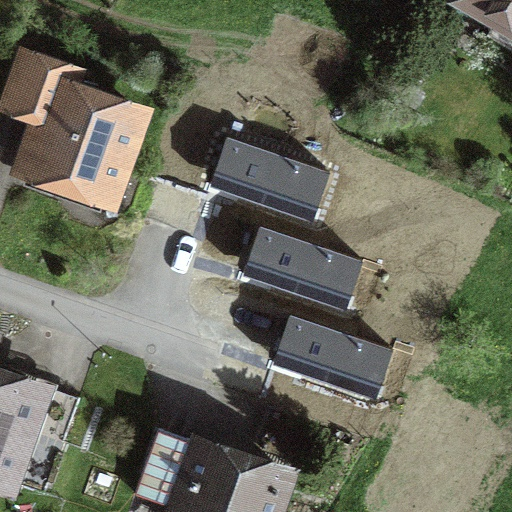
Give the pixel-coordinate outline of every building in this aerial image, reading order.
[(511,0),(468,0),(498,18),(489,33),(511,46),(511,0)] [(77,190),(84,187),(109,196),(139,111),(73,88),(80,69),(23,49),(3,106),(41,119),(24,166),(49,175),(52,182),(77,190)] [(328,173),(228,140),(212,188),(312,221),(328,173)] [(361,261),(261,228),(245,275),(345,308),(361,261)] [(391,351),(292,318),(276,365),(375,398),(391,351)] [(0,479),(8,482),(41,387),(0,373),(0,479)] [(170,511),(196,440),(159,427),(129,511),(170,511)] [(271,511),(286,472),(196,440),(170,511),(271,511)]
